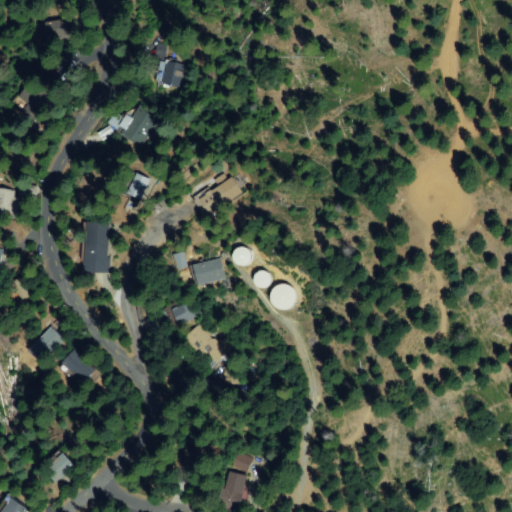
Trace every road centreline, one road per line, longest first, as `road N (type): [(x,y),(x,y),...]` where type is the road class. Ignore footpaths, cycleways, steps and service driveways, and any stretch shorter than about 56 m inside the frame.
road 1 (residential): [(60,511),(131,454),(146,426),(143,385),(126,349),(60,272),(46,236),(48,198),(103,72),(106,0)]
road 2 (track): [(511,123),(468,117),(454,98),(455,0)]
